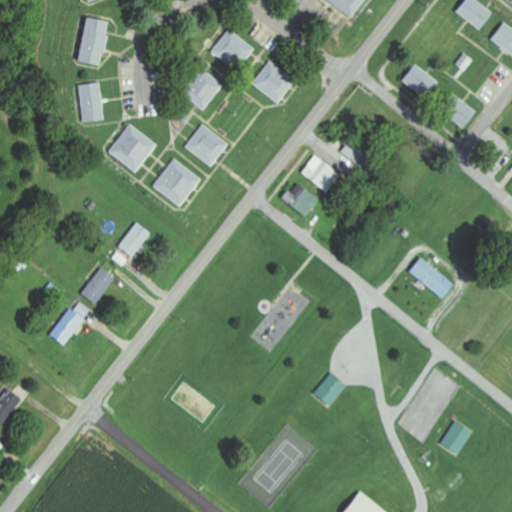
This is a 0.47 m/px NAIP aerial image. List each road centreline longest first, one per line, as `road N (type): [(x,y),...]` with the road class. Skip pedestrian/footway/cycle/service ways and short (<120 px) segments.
road 1 (secondary): [(6,511),(407,0)]
road 2 (residential): [(511,408),(255,196)]
road 3 (residential): [(351,73),(246,3),(202,1),(165,20),(152,38),(142,68),(149,97)]
road 4 (residential): [(220,511),(0,342)]
road 5 (residential): [(511,205),(351,73)]
